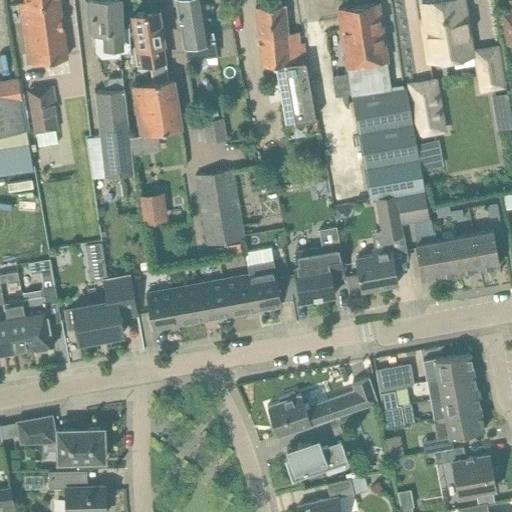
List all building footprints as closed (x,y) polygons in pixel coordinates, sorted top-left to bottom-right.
[(67,58),(58,0),(26,0),(20,1),(29,64),(67,58)] [(121,18),(120,0),(87,0),(89,31),(97,31),(97,51),(103,56),(121,55),(121,53),(131,52),(129,25),(121,25),(121,18)] [(210,40),(205,13),(203,0),(176,0),(179,17),(184,45),(210,40)] [(472,55),(463,0),(427,0),(422,1),(425,22),(422,22),(429,62),(472,55)] [(387,61),(381,22),(378,2),(338,8),(347,67),(371,198),(395,193),(424,188),(426,188),(408,87),(392,90),(387,61)] [(256,5),(257,25),(260,65),(275,64),(285,122),(315,116),(304,42),(298,43),(297,31),(287,32),(284,3),(256,5)] [(133,84),(141,134),(181,128),(174,81),(167,82),(161,44),(164,44),(162,29),(158,9),(133,14),(136,34),(138,45),(134,45),(137,64),(150,62),(153,81),(133,84)] [(499,43),(471,47),(479,92),(507,87),(499,43)] [(0,133),(27,129),(19,79),(0,82),(0,133)] [(443,130),(435,79),(410,83),(419,134),(443,130)] [(51,86),(27,90),(34,134),(36,133),(38,146),(58,143),(56,130),(58,130),(51,86)] [(95,92),(104,176),(133,173),(123,88),(95,92)] [(205,142),(226,139),(222,117),(201,120),(205,142)] [(232,168),(195,174),(207,243),(243,237),(232,168)] [(395,193),(396,200),(401,223),(429,218),(424,188),(395,193)] [(164,190),(139,194),(143,222),(168,219),(164,190)] [(403,234),(401,223),(396,200),(377,203),(383,237),(403,234)] [(500,215),(497,202),(488,203),(490,216),(500,215)] [(449,210),(448,204),(436,206),(438,217),(449,215),(450,215),(449,210)] [(450,215),(449,215),(450,222),(464,220),(463,208),(449,210),(450,215)] [(296,272),(288,273),(291,292),(299,291),(301,301),(334,295),(332,279),(345,277),(342,257),(340,243),(336,226),(319,229),(322,246),(317,247),(295,251),(298,266),(295,267),(296,272)] [(494,230),(474,234),(480,268),(500,264),(494,230)] [(454,237),(461,272),(480,268),(474,234),(454,237)] [(435,241),(441,275),(461,272),(454,237),(435,241)] [(422,279),(441,275),(435,241),(415,244),(422,279)] [(146,244),(138,245),(140,262),(149,261),(146,244)] [(102,245),(86,245),(92,283),(93,279),(107,277),(102,245)] [(398,283),(394,263),(391,245),(373,248),(374,254),(356,257),(362,290),(398,283)] [(249,261),(274,258),(273,246),(248,248),(249,261)] [(140,262),(141,270),(150,269),(149,261),(140,262)] [(275,269),(249,274),(256,311),(263,310),(262,308),(282,304),(275,269)] [(18,270),(0,273),(0,279),(0,281),(19,278),(18,270)] [(138,313),(130,272),(104,278),(107,300),(73,305),(79,341),(81,340),(84,344),(93,342),(95,338),(123,333),(120,315),(136,312),(136,314),(138,313)] [(224,279),(230,313),(248,310),(249,312),(256,311),(249,274),(224,279)] [(198,283),(205,320),(212,319),(211,317),(230,313),(224,279),(198,283)] [(54,345),(49,322),(61,320),(54,283),(23,289),(24,298),(33,349),(50,346),(54,345)] [(172,288),(179,323),(197,319),(198,321),(205,320),(198,283),(172,288)] [(160,326),(179,323),(172,288),(146,293),(150,314),(149,314),(151,330),(160,328),(160,326)] [(5,302),(13,349),(30,346),(31,349),(33,349),(24,298),(5,302)] [(0,312),(0,351),(13,349),(5,302),(3,302),(5,312),(0,312)] [(470,351),(435,358),(423,360),(427,380),(439,378),(439,377),(474,371),(470,351)] [(387,391),(406,387),(402,364),(383,367),(387,391)] [(430,399),(477,390),(474,371),(439,377),(439,378),(427,380),(430,399)] [(281,400),(267,405),(277,435),(297,428),(297,429),(337,415),(378,401),(376,395),(369,376),(352,382),(355,389),(306,406),(301,393),(296,395),(294,390),(279,396),(281,400)] [(380,392),(382,408),(400,405),(409,403),(406,387),(387,391),(380,392)] [(434,418),(481,409),(477,390),(430,399),(434,418)] [(403,424),(400,405),(382,408),(385,426),(403,424)] [(424,452),(434,451),(453,447),(450,435),(484,429),(481,409),(434,418),(437,437),(422,440),(424,452)] [(51,415),(17,421),(21,441),(58,440),(58,460),(104,459),(103,427),(54,428),(51,415)] [(337,415),(297,429),(301,442),(287,447),(289,454),(285,456),(292,477),(311,470),(347,457),(342,442),(346,441),(337,415)] [(403,457),(399,435),(385,437),(389,459),(403,457)] [(463,445),(453,447),(434,451),(436,463),(452,460),(459,497),(475,494),(474,492),(495,488),(489,453),(465,457),(463,445)] [(65,511),(105,511),(105,484),(79,485),(79,469),(49,470),(49,487),(65,487),(65,511)] [(6,473),(0,474),(0,488),(8,486),(6,473)] [(364,474),(350,478),(327,483),(330,497),(297,505),(299,511),(342,511),(339,496),(367,489),(364,474)] [(0,504),(14,502),(11,486),(8,486),(0,488),(0,504)] [(113,503),(125,503),(125,487),(113,487),(113,503)] [(484,511),(483,504),(487,504),(487,502),(457,507),(457,511),(484,511)]
